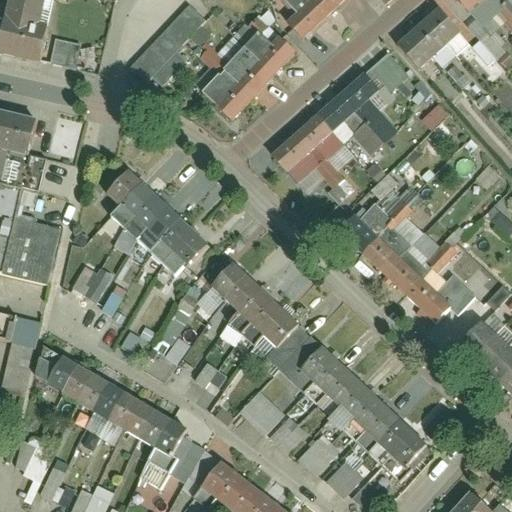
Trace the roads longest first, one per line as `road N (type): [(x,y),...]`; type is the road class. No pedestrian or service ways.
road 1 (residential): [(220,166),(490,421)]
road 2 (residential): [(330,511),(217,428),(44,319)]
road 3 (residential): [(220,166),(395,0)]
road 4 (residential): [(0,82),(131,113),(220,166)]
road 5 (residential): [(408,511),(490,421)]
